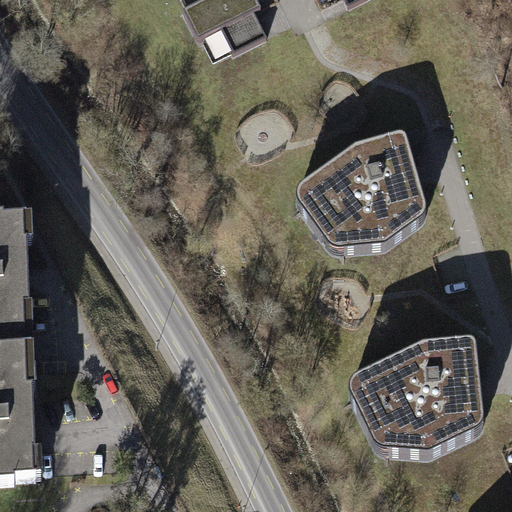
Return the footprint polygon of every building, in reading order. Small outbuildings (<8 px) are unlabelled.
[(252,0),(221,0),(188,17),(201,42),(259,13),(252,0)] [(427,213),(407,144),(405,142),(401,141),(358,154),(307,191),(302,196),(299,201),(299,209),(302,215),(331,253),(335,257),(341,258),(387,253),(421,229),(426,225),(428,219),(427,213)] [(25,220),(0,220),(0,350),(32,349),(25,220)] [(0,486),(38,485),(32,349),(0,350),(0,486)] [(471,349),(427,354),(361,386),(356,389),(353,395),(352,400),(353,406),(377,453),(380,458),(386,461),(432,464),(479,440),(483,436),(485,432),(486,427),(478,354),(476,350),(471,349)]
